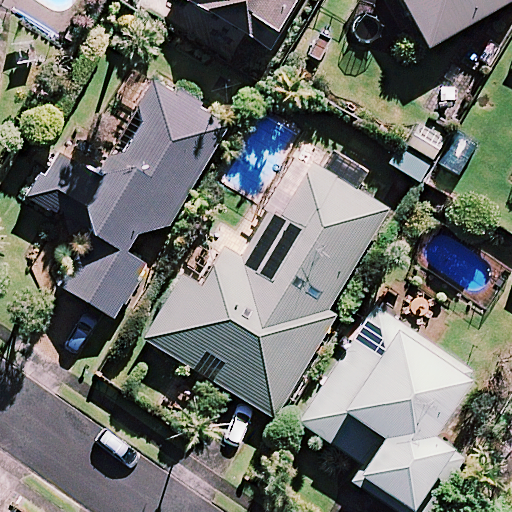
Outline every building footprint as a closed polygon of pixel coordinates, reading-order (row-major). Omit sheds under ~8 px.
[(291,0),(172,0),(258,54),(291,0)] [(392,0),(419,47),(511,0),(392,0)] [(224,125),(155,85),(98,182),(53,156),(28,200),(96,240),(63,294),(111,322),(143,268),(121,255),(138,227),(157,239),(224,125)] [(445,140),(418,122),(390,166),(417,183),(445,140)] [(384,211),(292,158),(234,261),(199,242),(140,346),(274,421),(332,318),(325,314),(384,211)] [(468,376),(370,311),(294,423),(360,468),(353,479),(401,511),(406,511),(445,454),(425,440),(468,376)]
